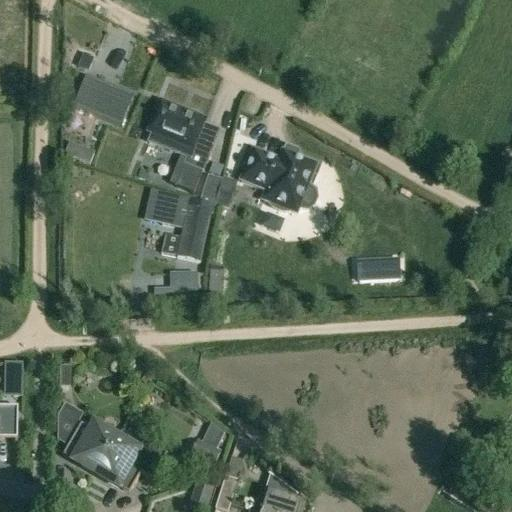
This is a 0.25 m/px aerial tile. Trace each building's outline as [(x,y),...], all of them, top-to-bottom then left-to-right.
[(85,73),(72,104),(117,123),(129,92),(85,73)] [(184,166),(202,174),(211,151),(195,145),(204,123),(160,105),(148,134),(152,136),(148,145),(186,161),(184,166)] [(68,146),(64,157),(89,167),(93,156),(68,146)] [(127,149),(122,160),(149,173),(155,161),(127,149)] [(314,209),(317,202),(316,194),(308,188),(316,168),(283,155),(279,164),(253,153),(241,184),(267,194),(263,203),(268,206),(274,211),(282,215),(291,215),(296,217),(298,211),(308,213),(314,209)] [(223,182),(208,178),(201,201),(215,206),(223,182)] [(200,265),(212,214),(187,208),(176,260),(200,265)] [(378,263),(357,264),(358,285),(379,284),(378,263)] [(222,271),(208,270),(207,303),(221,304),(222,271)] [(4,366),(4,399),(22,400),(22,367),(4,366)] [(81,418),(66,409),(61,416),(61,422),(63,422),(75,429),(81,418)] [(0,442),(17,443),(17,411),(0,410),(0,442)] [(80,469),(96,478),(116,442),(94,429),(91,434),(81,428),(65,454),(83,465),(80,469)] [(167,457),(144,444),(138,455),(116,442),(96,478),(111,487),(113,482),(131,492),(140,477),(152,483),(167,457)] [(221,454),(196,443),(189,459),(214,470),(221,454)] [(299,511),(301,506),(294,504),(296,499),(297,500),(297,499),(277,484),(269,478),(264,495),(267,496),(262,511),(299,511)] [(229,508),(237,484),(225,480),(217,504),(229,508)] [(189,510),(194,511),(205,511),(211,495),(195,491),(189,510)]
